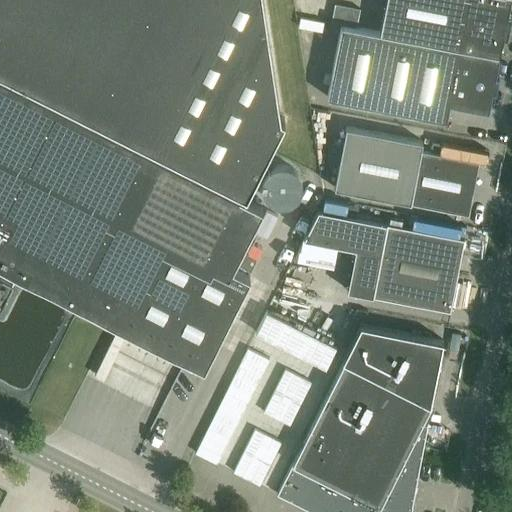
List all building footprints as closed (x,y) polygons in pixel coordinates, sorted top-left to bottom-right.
[(0,0),(0,311),(1,312),(14,285),(12,284),(18,273),(204,367),(250,276),(232,267),(262,208),(244,198),(268,151),(285,119),(280,117),(263,0),(0,0)] [(341,24),(340,30),(329,27),(328,34),(497,67),(503,36),(509,0),(386,0),(385,9),(380,32),(341,24)] [(318,86),(329,88),(327,97),(446,120),(449,103),(488,110),(497,67),(328,34),(318,86)] [(346,127),(335,187),(468,213),(478,161),(421,149),(422,142),(346,127)] [(289,205),(296,202),(301,198),(304,192),(305,185),(304,178),(300,172),(295,168),(288,165),(282,165),(276,167),(270,171),(266,176),(264,182),(264,189),(266,195),(270,200),(276,204),(282,206),(289,205)] [(319,209),(305,236),(356,246),(348,289),(373,294),(450,309),(464,238),(319,209)] [(344,361),(277,494),(313,511),(411,511),(427,424),(422,423),(432,403),(431,403),(443,339),(360,324),(342,360),(344,361)]
